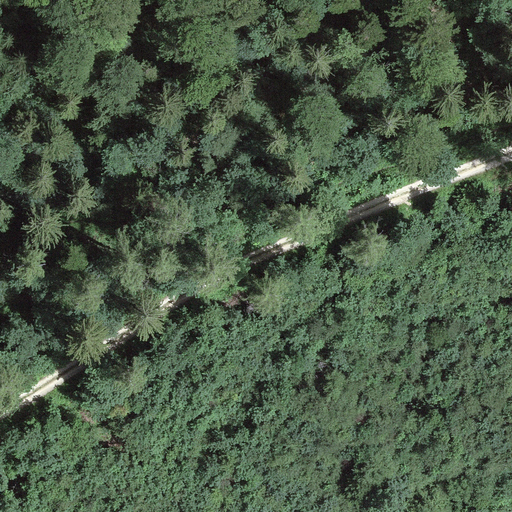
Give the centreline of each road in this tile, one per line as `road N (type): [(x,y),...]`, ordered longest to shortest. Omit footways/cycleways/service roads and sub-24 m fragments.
road 1 (track): [(0,413),(202,282),(353,205),(511,150)]
road 2 (track): [(20,235),(255,199),(375,170),(511,118)]
